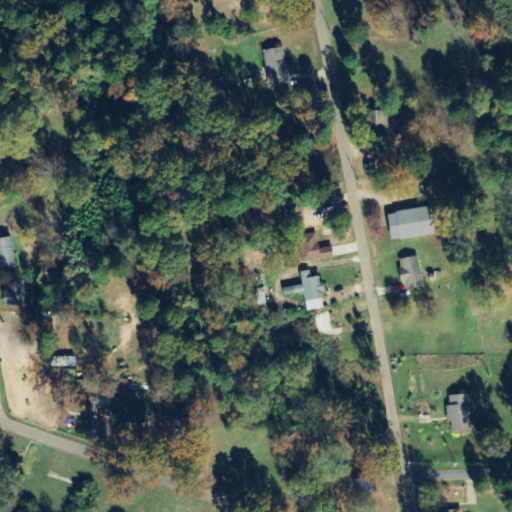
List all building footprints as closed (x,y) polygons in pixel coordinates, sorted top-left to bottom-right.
[(286,84),(284,49),(263,51),(265,85),(286,84)] [(366,130),(372,129),(372,142),(390,141),(389,113),(366,114),(366,130)] [(430,237),(427,209),(385,215),(388,242),(430,237)] [(298,263),(331,260),(330,249),(316,250),(315,235),(295,237),(298,263)] [(0,271),(14,270),(10,238),(0,239),(0,271)] [(398,261),(399,270),(396,270),(401,292),(422,288),(415,257),(398,261)] [(322,310),(318,278),(308,279),(308,272),(297,274),(299,287),(280,290),(281,297),(301,295),(304,313),(322,310)] [(22,307),(22,283),(4,283),(5,307),(22,307)] [(447,433),(468,432),(467,396),(445,397),(447,433)] [(141,428),(145,411),(100,399),(96,416),(141,428)] [(187,431),(187,417),(178,417),(179,410),(162,410),(162,430),(187,431)]
